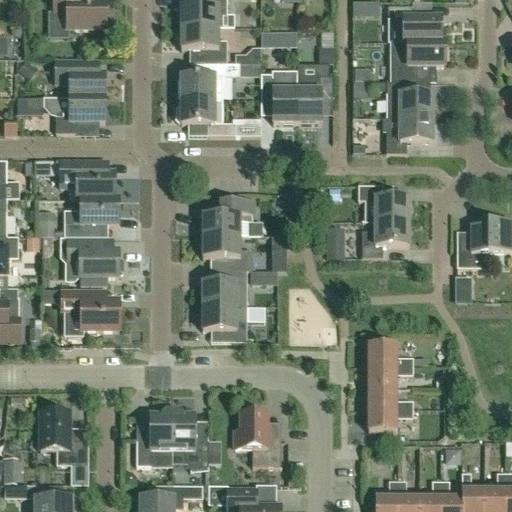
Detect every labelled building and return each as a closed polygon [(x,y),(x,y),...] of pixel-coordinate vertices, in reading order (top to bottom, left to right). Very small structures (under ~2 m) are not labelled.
[(92,7),(92,0),(53,0),(53,18),(67,18),(67,35),(104,35),(104,32),(109,32),(109,19),(104,19),(104,7),(92,7)] [(188,0),(188,11),(213,11),(213,2),(226,2),(226,0),(188,0)] [(467,8),(467,0),(453,0),(454,8),(467,8)] [(176,33),(218,33),(218,20),(226,20),(226,2),(213,2),(213,11),(188,11),(180,11),(180,21),(176,25),(176,33)] [(372,8),(352,8),(352,22),(378,23),(378,8),(372,8)] [(412,8),(412,11),(412,23),(431,23),(430,8),(420,8),(412,8)] [(402,47),(444,47),(444,23),(431,23),(412,23),(412,11),(386,11),(386,24),(391,24),(391,32),(395,36),(402,36),(402,47)] [(67,44),(67,35),(67,18),(53,18),(47,18),(47,44),(67,44)] [(218,20),(218,33),(233,33),(233,20),(226,20),(218,20)] [(391,24),(386,24),(386,47),(390,47),(402,47),(402,36),(395,36),(391,32),(391,24)] [(218,46),(218,33),(176,33),(176,41),(180,45),(180,55),(189,55),(213,55),(213,63),(226,63),(226,46),(218,46)] [(260,39),(260,53),(297,53),(296,38),(260,39)] [(321,53),(332,53),(331,38),(321,38),(321,53)] [(0,42),(0,61),(8,61),(8,42),(0,42)] [(444,47),(402,47),(390,47),(390,84),(416,84),(416,71),(435,71),(444,71),(444,47)] [(234,69),(239,69),(260,69),(260,53),(253,54),(246,61),(234,61),(234,69)] [(332,53),(321,53),(318,53),(318,70),(329,70),(332,70),(332,53)] [(213,55),(189,55),(189,70),(194,70),(194,81),(214,81),(218,81),(218,69),(226,69),(226,63),(213,63),(213,55)] [(4,81),(16,81),(16,76),(16,65),(4,65),(4,81)] [(25,65),(16,76),(29,86),(37,74),(25,65)] [(68,103),(104,103),(104,79),(100,79),(100,65),(55,65),(55,89),(68,89),(68,103)] [(180,81),(180,105),(223,105),(222,82),(239,82),(239,69),(234,69),(226,69),(218,69),(218,81),(214,81),(194,81),(180,81)] [(239,69),(239,82),(260,82),(260,80),(260,69),(239,69)] [(297,70),(297,77),(297,96),(319,96),(319,83),(329,83),(329,70),(318,70),(297,70)] [(416,84),(390,84),(390,87),(406,88),(406,99),(430,99),(430,89),(435,89),(435,71),(416,71),(416,84)] [(369,75),(352,75),(352,87),(366,87),(369,87),(369,75)] [(271,77),(271,79),(260,80),(260,82),(260,104),(272,104),(272,122),(272,129),(282,129),(297,129),(297,96),(297,77),(271,77)] [(297,96),(297,129),(320,129),(320,121),(320,103),(332,103),(332,83),(329,83),(319,83),(319,96),(297,96)] [(366,87),(352,87),(352,105),(367,105),(366,87)] [(377,96),(385,96),(385,87),(377,87),(377,96)] [(398,123),(432,124),(432,99),(430,99),(406,99),(406,88),(390,87),(385,87),(385,96),(385,123),(398,123)] [(16,103),(16,121),(42,121),(42,103),(16,103)] [(104,103),(68,103),(68,106),(47,106),(47,112),(51,118),(55,118),(55,139),(76,139),(76,127),(98,127),(104,127),(104,103)] [(332,121),(332,103),(320,103),(320,121),(332,121)] [(272,104),(260,104),(260,105),(260,122),(272,122),(272,104)] [(232,129),(223,129),(223,105),(180,105),(180,112),(177,112),(175,114),(175,125),(177,128),(180,128),(180,129),(186,129),(206,129),(206,141),(234,141),(234,129),(232,129)] [(382,137),(385,137),(398,137),(398,123),(385,123),(382,123),(382,137)] [(432,148),(432,124),(398,123),(398,137),(385,137),(385,159),(406,159),(406,147),(432,148)] [(4,125),(4,142),(16,142),(16,125),(4,125)] [(234,129),(234,141),(260,141),(260,126),(232,126),(232,129),(234,129)] [(76,127),(76,139),(76,142),(99,143),(98,127),(76,127)] [(186,142),(206,141),(206,129),(186,129),(186,142)] [(364,150),(352,150),(353,159),(364,159),(364,150)] [(32,167),(24,167),(24,181),(32,181),(32,167)] [(36,183),(59,183),(59,167),(35,167),(36,183)] [(76,205),(114,205),(114,180),(107,180),(107,167),(59,167),(59,183),(59,193),(68,193),(68,205),(76,205)] [(2,205),(6,205),(18,205),(18,189),(6,189),(6,192),(2,192),(2,205)] [(363,227),(374,227),(374,204),(361,204),(361,191),(356,191),(356,209),(363,209),(363,227)] [(374,227),(408,227),(408,204),(382,203),(382,191),(361,191),(361,204),(374,204),(374,227)] [(338,194),(328,195),(329,205),(338,205),(338,194)] [(118,219),(118,205),(114,205),(76,205),(80,205),(80,217),(63,217),(63,236),(63,243),(106,242),(106,230),(118,230),(118,219)] [(212,207),(212,220),(202,220),(202,230),(197,234),(198,242),(239,242),(248,242),(248,228),(251,228),(251,207),(229,207),(212,207)] [(54,236),(54,218),(37,218),(37,243),(39,243),(41,243),(51,243),(54,243),(54,236)] [(407,251),(408,227),(374,227),(374,237),(361,237),(361,263),(382,263),(382,251),(407,251)] [(456,274),(486,274),(486,259),(511,258),(511,227),(495,228),(495,231),(491,231),(470,231),(470,238),(470,258),(456,258),(456,274)] [(248,228),(248,242),(251,242),(262,242),(262,228),(251,228),(248,228)] [(343,234),(325,234),(325,263),(343,263),(343,234)] [(456,252),(456,258),(470,258),(470,238),(456,238),(456,252)] [(17,243),(6,243),(0,242),(0,294),(6,294),(6,265),(17,265),(17,243)] [(106,242),(63,243),(59,244),(59,258),(67,266),(79,266),(79,284),(79,291),(89,291),(106,291),(106,283),(118,283),(118,280),(120,280),(123,278),(123,266),(120,264),(118,264),(118,257),(112,257),(112,242),(106,242)] [(239,256),(239,242),(198,242),(198,250),(202,254),(202,264),(210,264),(235,264),(235,277),(245,277),(249,277),(251,277),(251,256),(239,256)] [(239,256),(251,256),(251,242),(248,242),(239,242),(239,256)] [(286,242),(271,242),(271,277),(277,277),(287,277),(286,242)] [(37,243),(25,243),(25,257),(39,257),(39,243),(37,243)] [(51,243),(41,243),(41,261),(46,261),(51,257),(51,243)] [(67,266),(59,258),(59,266),(65,270),(65,289),(74,289),(79,284),(79,266),(67,266)] [(235,264),(210,264),(210,288),(234,288),(234,277),(235,277),(235,264)] [(202,312),(245,312),(245,277),(235,277),(234,277),(234,288),(210,288),(202,288),(202,312)] [(250,292),(277,292),(277,277),(271,277),(251,277),(249,277),(250,292)] [(471,283),(456,283),(456,308),(471,308),(471,283)] [(0,294),(0,304),(18,304),(18,295),(6,294),(0,294)] [(41,295),(41,310),(55,310),(55,304),(61,304),(61,295),(41,295)] [(118,308),(105,308),(105,295),(89,295),(61,295),(61,304),(61,316),(63,316),(83,316),(83,336),(118,336),(118,308)] [(0,347),(18,348),(18,324),(18,304),(0,304),(0,347)] [(263,312),(245,312),(202,312),(202,336),(211,336),(230,336),(230,347),(245,347),(245,326),(263,326),(263,312)] [(118,343),(118,336),(83,336),(83,316),(63,316),(63,343),(87,343),(118,343)] [(28,347),(30,347),(39,347),(39,334),(28,334),(28,347)] [(211,347),(230,347),(230,336),(211,336),(211,347)] [(368,373),(413,373),(413,364),(396,364),(396,350),(378,350),(368,350),(368,373)] [(413,381),(413,373),(368,373),(368,394),(396,394),(396,381),(413,381)] [(396,407),(396,394),(368,394),(368,416),(413,416),(413,407),(396,407)] [(194,414),(193,398),(175,399),(176,415),(194,414)] [(69,436),(69,434),(69,420),(56,420),(56,415),(43,415),(43,420),(40,420),(39,457),(56,458),(56,472),(70,472),(87,472),(87,446),(69,446),(69,436)] [(172,458),(172,416),(165,416),(161,420),(150,420),(150,428),(150,448),(136,448),(136,473),(150,473),(150,458),(172,458)] [(189,473),(191,477),(208,476),(208,469),(219,469),(219,448),(208,448),(194,448),(194,429),(194,420),(183,420),(179,416),(172,416),(172,458),(183,458),(189,473)] [(413,425),(413,416),(368,416),(368,438),(392,438),(396,438),(396,425),(413,425)] [(280,448),(266,448),(266,430),(266,420),(258,420),(254,417),(245,417),(242,420),(240,420),(240,438),(234,438),(234,456),(252,456),(252,473),(280,474),(280,448)] [(135,428),(136,448),(150,448),(150,428),(135,428)] [(194,448),(208,448),(208,429),(194,429),(194,448)] [(266,448),(280,448),(280,430),(266,430),(266,448)] [(69,446),(87,446),(87,436),(69,436),(69,446)] [(459,455),(445,456),(445,470),(460,470),(459,455)] [(150,458),(150,473),(172,473),(172,458),(150,458)] [(172,458),(172,473),(189,473),(183,458),(172,458)] [(17,463),(3,463),(3,489),(17,489),(17,463)] [(88,492),(87,472),(70,472),(70,492),(88,492)] [(123,477),(123,492),(136,492),(136,477),(123,477)] [(483,511),(484,497),(471,497),(471,480),(462,480),(462,497),(462,505),(462,511),(483,511)] [(505,511),(505,480),(497,480),(497,497),(484,497),(483,511),(505,511)] [(397,511),(397,488),(389,488),(388,504),(375,505),(374,511),(397,511)] [(418,511),(419,505),(406,505),(406,488),(397,488),(397,511),(418,511)] [(418,511),(440,511),(440,488),(432,488),(432,505),(419,505),(418,511)] [(462,511),(462,505),(449,505),(449,488),(440,488),(440,511),(462,511)] [(19,505),(19,492),(4,492),(4,505),(19,505)] [(19,492),(19,505),(34,505),(33,511),(71,511),(71,505),(62,505),(44,505),(44,492),(19,492)] [(62,492),(44,492),(44,505),(62,505),(62,492)] [(139,511),(179,511),(179,505),(202,505),(202,492),(172,492),(172,504),(147,504),(139,504),(139,511)] [(172,504),(172,492),(147,492),(147,504),(172,504)] [(208,511),(227,511),(229,511),(229,492),(208,492),(208,511)] [(255,511),(255,492),(229,492),(229,511),(227,511),(255,511)]
